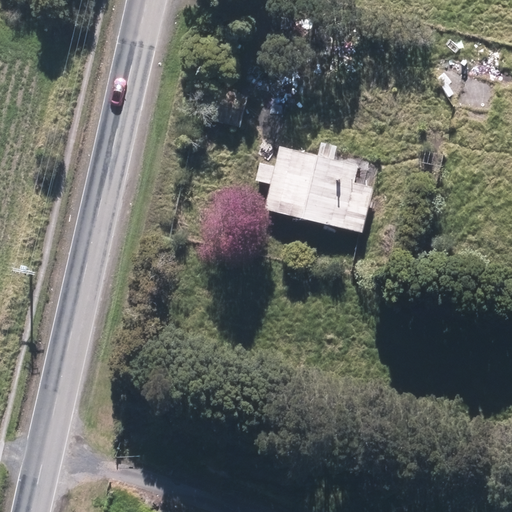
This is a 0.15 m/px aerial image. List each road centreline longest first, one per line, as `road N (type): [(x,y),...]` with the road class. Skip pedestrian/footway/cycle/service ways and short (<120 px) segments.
road 1 (secondary): [(31,511),(146,0)]
road 2 (track): [(45,450),(219,511)]
